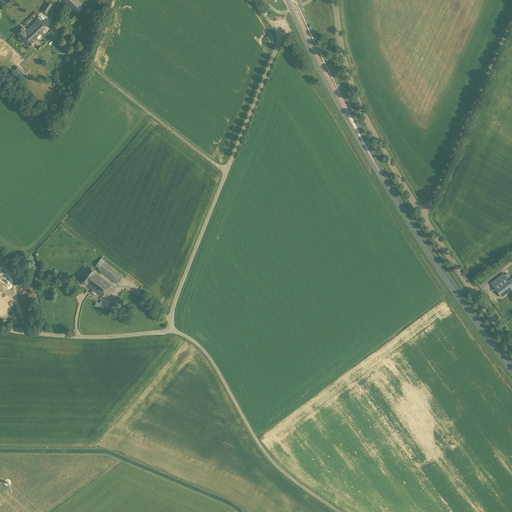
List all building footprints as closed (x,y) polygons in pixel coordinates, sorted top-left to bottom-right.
[(45,0),(40,11),(47,14),(52,3),(45,0)] [(77,0),(59,0),(75,15),(85,6),(77,0)] [(39,18),(25,31),(22,28),(17,33),(30,46),(35,42),(49,29),(39,18)] [(116,284),(122,276),(104,262),(98,270),(116,284)] [(0,279),(7,283),(13,274),(2,267),(0,270),(0,279)] [(86,285),(95,273),(96,272),(90,267),(80,280),(86,285)] [(95,273),(86,285),(102,297),(112,285),(95,273)] [(511,277),(509,280),(503,273),(490,283),(501,298),(511,291),(511,292),(511,296),(511,297),(511,298),(511,277)]
